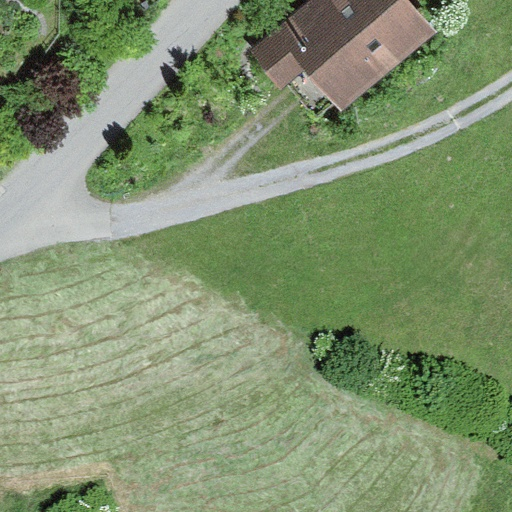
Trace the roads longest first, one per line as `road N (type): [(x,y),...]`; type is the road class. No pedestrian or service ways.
road 1 (track): [(511,88),(449,129),(326,176),(204,203),(31,217)]
road 2 (unclassified): [(208,0),(31,217),(0,236)]
